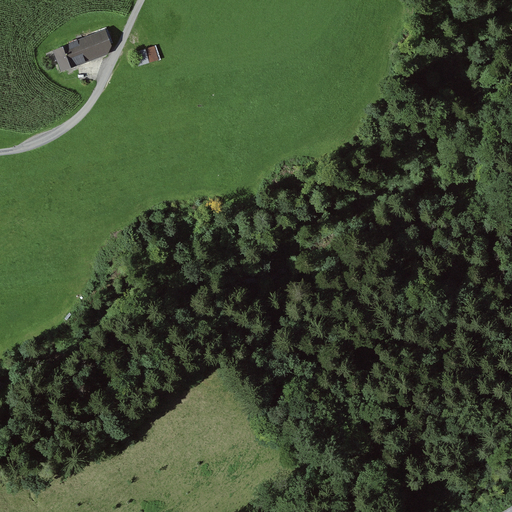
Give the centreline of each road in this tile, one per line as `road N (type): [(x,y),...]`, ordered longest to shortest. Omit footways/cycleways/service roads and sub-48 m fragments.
road 1 (track): [(257,511),(407,447),(511,331)]
road 2 (unclassified): [(0,149),(68,125),(104,82),(146,0)]
